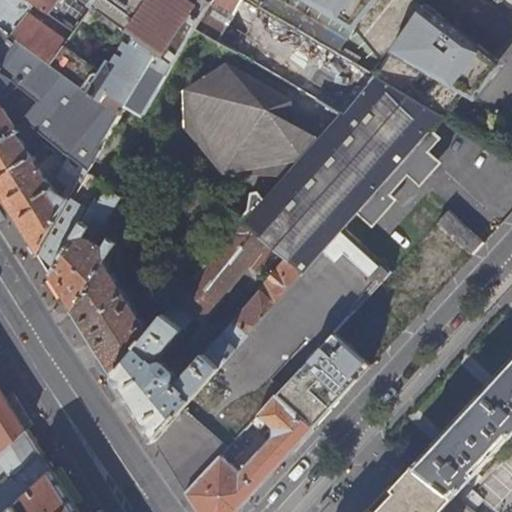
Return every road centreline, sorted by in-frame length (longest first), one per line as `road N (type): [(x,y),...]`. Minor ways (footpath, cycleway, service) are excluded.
road 1 (residential): [(260,511),(511,240)]
road 2 (secondary): [(142,511),(31,362)]
road 3 (secondary): [(31,362),(114,511)]
